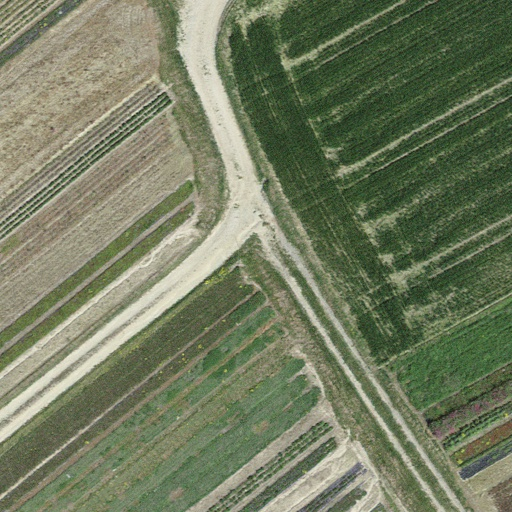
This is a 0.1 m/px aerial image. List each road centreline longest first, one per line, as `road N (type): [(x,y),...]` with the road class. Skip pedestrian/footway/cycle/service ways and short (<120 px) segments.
road 1 (track): [(207,0),(196,36),(243,175),(243,217),(205,260),(0,431)]
road 2 (track): [(243,217),(286,259),(452,511)]
